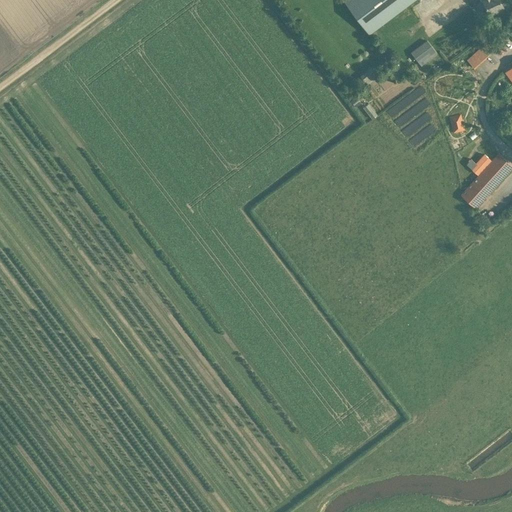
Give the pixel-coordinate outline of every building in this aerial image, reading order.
[(349,0),(366,23),(373,32),(374,32),(407,8),(417,0),(349,0)] [(497,9),(503,6),(500,0),(482,0),(483,0),(482,1),(488,14),(498,10),(497,9)] [(501,31),(491,40),(496,46),(506,37),(501,31)] [(411,52),(419,63),(435,51),(427,40),(411,52)] [(486,42),(467,59),(475,68),(494,50),(486,42)] [(356,96),(351,100),(356,107),(361,102),(356,96)] [(455,114),(449,116),(453,133),(465,130),(463,123),(461,124),(460,120),(462,119),(461,113),(455,114)] [(511,165),(511,164),(498,152),(461,194),(475,207),(511,165)] [(484,153),(476,163),(471,158),(466,164),(471,168),(477,174),(491,159),(484,153)]
